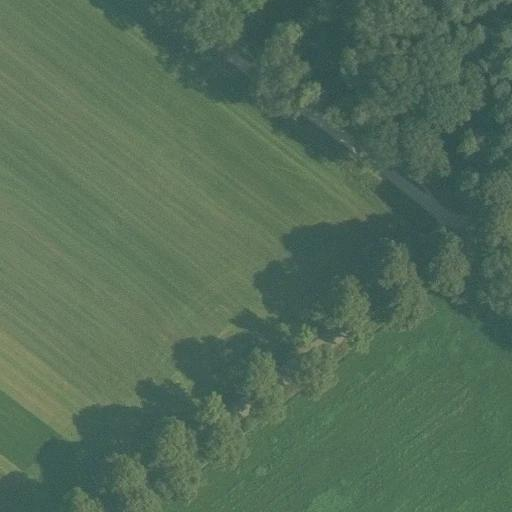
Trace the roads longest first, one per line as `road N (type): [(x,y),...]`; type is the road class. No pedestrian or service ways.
road 1 (unclassified): [(115,511),(511,179)]
road 2 (track): [(162,0),(464,226)]
